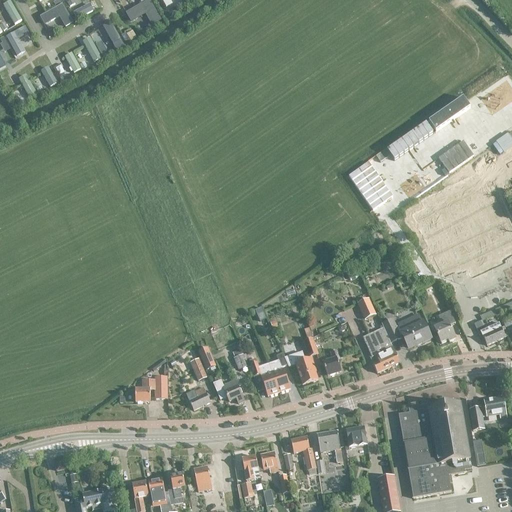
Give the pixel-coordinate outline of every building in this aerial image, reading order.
[(22,22),(11,2),(3,6),(14,26),(22,22)] [(130,12),(134,19),(142,15),(147,24),(155,19),(146,3),(130,12)] [(73,14),(77,21),(94,12),(90,4),(73,14)] [(46,25),(66,14),(62,6),(42,18),(46,25)] [(6,38),(17,57),(24,53),(14,34),(6,38)] [(102,60),(90,39),(83,43),(94,64),(102,60)] [(72,54),(65,58),(74,74),(81,71),(72,54)] [(48,69),(41,72),(50,89),(58,85),(48,69)] [(30,100),(37,96),(26,76),(18,80),(30,100)] [(470,109),(463,99),(429,123),(436,133),(470,109)] [(394,162),(433,135),(426,125),(387,152),(394,162)] [(438,160),(449,174),(473,157),(463,143),(438,160)] [(388,158),(384,152),(376,158),(380,164),(388,158)] [(393,198),(368,164),(349,178),(373,212),(393,198)] [(477,207),(466,184),(418,206),(422,215),(411,220),(433,268),(449,261),(451,264),(456,261),(460,270),(498,252),(494,243),(511,234),(511,229),(497,198),(477,207)] [(375,316),(368,300),(357,305),(365,321),(375,316)] [(455,324),(449,312),(438,317),(442,325),(434,329),(441,345),(448,341),(449,343),(455,340),(449,326),(455,324)] [(402,336),(408,350),(421,343),(422,345),(431,341),(422,324),(418,316),(397,326),(398,327),(395,328),(392,321),(382,326),(384,330),(390,344),(401,339),(400,337),(402,336)] [(501,323),(490,328),(481,332),(487,345),(508,336),(501,323)] [(390,344),(384,330),(363,339),(373,361),(371,362),(377,374),(400,364),(396,357),(390,344)] [(309,358),(318,355),(312,340),(304,343),(309,358)] [(207,349),(199,353),(207,371),(215,367),(207,349)] [(327,378),(341,373),(337,361),(340,360),(337,351),(330,353),(332,360),(322,363),(327,378)] [(282,354),(276,357),(278,362),(281,369),(283,368),(288,366),(282,354)] [(301,354),(285,359),(288,366),(289,369),(296,366),(302,386),(318,381),(314,369),(315,369),(312,360),(304,362),(301,354)] [(233,359),(238,370),(247,366),(242,355),(233,359)] [(206,379),(198,360),(191,363),(199,382),(206,379)] [(261,376),(257,363),(255,360),(249,362),(254,378),(261,376)] [(284,370),(283,368),(281,369),(278,362),(269,365),(272,374),(279,394),(290,390),(284,370)] [(268,398),(279,394),(272,374),(261,378),(268,398)] [(168,378),(156,378),(156,381),(143,381),(143,391),(136,391),(136,404),(150,404),(150,391),(156,391),(156,401),(168,401),(168,378)] [(220,401),(227,398),(229,403),(236,399),(239,405),(244,403),(237,387),(235,382),(223,387),(221,381),(213,385),(220,401)] [(194,411),(211,404),(205,389),(188,396),(194,411)] [(484,409),(469,411),(469,412),(463,413),(467,433),(472,432),(473,432),(485,430),(483,418),(501,416),(502,419),(506,418),(503,400),(483,403),(484,409)] [(464,472),(471,471),(460,406),(458,406),(457,401),(409,408),(410,414),(398,416),(412,500),(451,494),(449,478),(465,475),(464,472)] [(350,450),(368,446),(364,428),(346,431),(350,450)] [(338,464),(344,463),(338,433),(318,437),(321,455),(335,452),(338,464)] [(308,478),(317,476),(312,450),(309,451),(306,439),(291,442),(293,455),(304,453),(308,478)] [(288,474),(294,472),(291,454),(284,456),(288,474)] [(270,476),(278,474),(274,455),(260,457),(263,472),(269,471),(270,476)] [(261,480),(259,470),(256,458),(242,461),(247,483),(254,481),(261,480)] [(57,472),(65,470),(63,463),(56,464),(57,472)] [(198,493),(211,491),(208,470),(194,472),(198,493)] [(168,491),(168,495),(170,505),(182,503),(179,489),(185,488),(183,475),(170,477),(173,490),(168,491)] [(282,495),(290,494),(286,477),(278,479),(282,495)] [(382,511),(399,511),(394,478),(377,481),(382,511)] [(151,498),(159,497),(160,508),(170,507),(168,495),(165,495),(163,481),(149,483),(151,498)] [(143,511),(141,500),(149,499),(146,483),(132,486),(137,511),(143,511)] [(245,500),(253,498),(251,485),(242,487),(245,500)] [(82,496),(83,501),(75,502),(76,511),(85,511),(85,510),(100,506),(101,511),(105,511),(117,510),(113,490),(82,496)]
